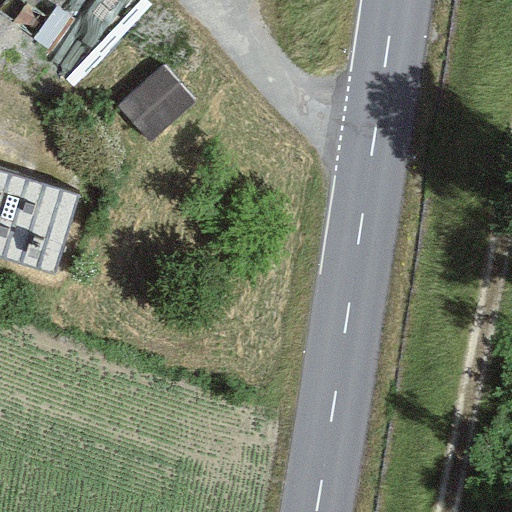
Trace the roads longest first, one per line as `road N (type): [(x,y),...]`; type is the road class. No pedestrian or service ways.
road 1 (tertiary): [(319,511),(399,0)]
road 2 (track): [(511,223),(452,511)]
road 3 (track): [(199,0),(232,44),(374,173)]
